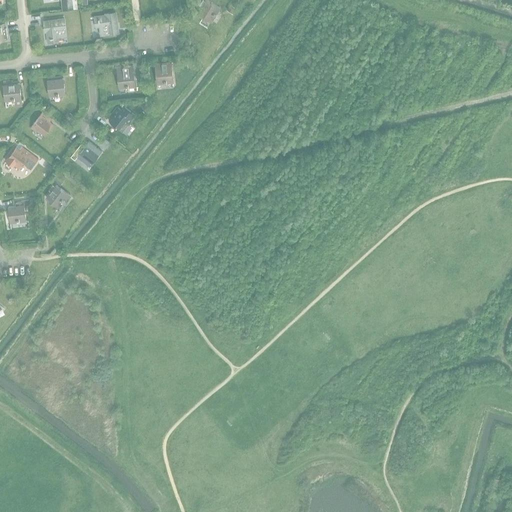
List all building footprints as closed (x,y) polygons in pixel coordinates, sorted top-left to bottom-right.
[(61,0),(63,10),(78,8),(76,0),(61,0)] [(214,13),(218,7),(207,0),(205,0),(197,13),(211,21),(215,13),(214,13)] [(99,17),(98,18),(98,21),(99,21),(100,26),(101,34),(108,34),(118,32),(116,12),(106,14),(99,15),(99,17)] [(67,35),(66,28),(64,18),(44,21),(45,31),(47,30),(48,38),(50,37),(50,38),(54,38),(53,37),(67,35)] [(162,63),(155,64),(157,84),(167,83),(167,81),(173,81),(171,62),(166,63),(166,62),(162,63)] [(132,66),(116,67),(117,72),(119,88),(128,87),(128,86),(134,85),(133,70),(132,66)] [(59,93),(65,93),(64,78),(47,80),(49,96),(59,95),(59,93)] [(14,98),(21,97),(20,83),(4,85),(5,101),(14,100),(14,98)] [(111,118),(109,122),(119,130),(122,132),(127,125),(132,119),(134,115),(122,106),(120,110),(116,107),(109,117),(111,118)] [(45,135),(53,125),(49,122),(51,120),(42,112),(30,128),(35,132),(38,129),(45,135)] [(80,143),(70,157),(74,160),(77,157),(82,161),(89,167),(91,164),(99,154),(101,151),(98,148),(88,141),(84,146),(80,143)] [(13,166),(13,165),(19,170),(23,164),(30,170),(36,162),(29,157),(31,154),(21,147),(19,149),(16,147),(6,160),(13,166)] [(62,199),(67,194),(56,185),(46,198),(58,208),(64,200),(62,199)] [(19,220),(26,219),(24,205),(8,207),(10,223),(19,222),(19,220)]
